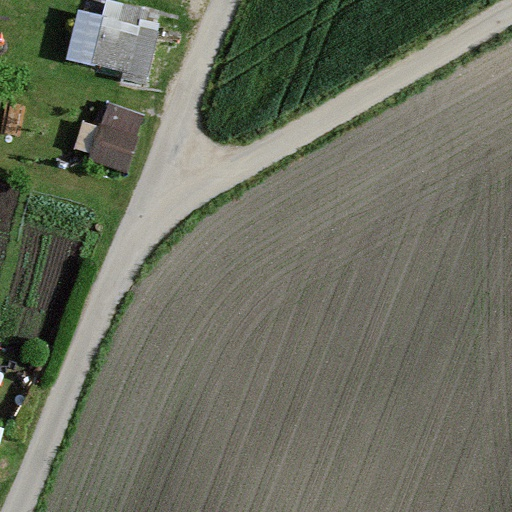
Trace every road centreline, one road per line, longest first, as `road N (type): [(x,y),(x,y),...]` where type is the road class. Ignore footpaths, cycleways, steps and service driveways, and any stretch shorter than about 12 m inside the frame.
road 1 (track): [(234,0),(26,511)]
road 2 (track): [(159,181),(236,176),(511,16)]
